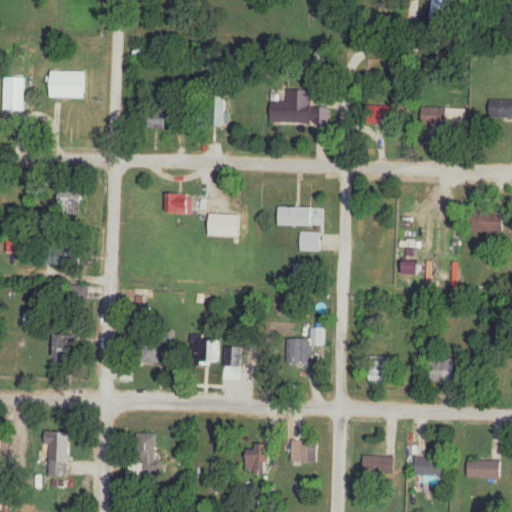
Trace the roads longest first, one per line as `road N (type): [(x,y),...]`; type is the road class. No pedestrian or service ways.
road 1 (residential): [(103,511),(121,0)]
road 2 (residential): [(511,410),(0,393)]
road 3 (residential): [(349,163),(0,154)]
road 4 (residential): [(337,511),(349,163)]
road 5 (residential): [(413,166),(414,0)]
road 6 (residential): [(511,170),(349,163)]
